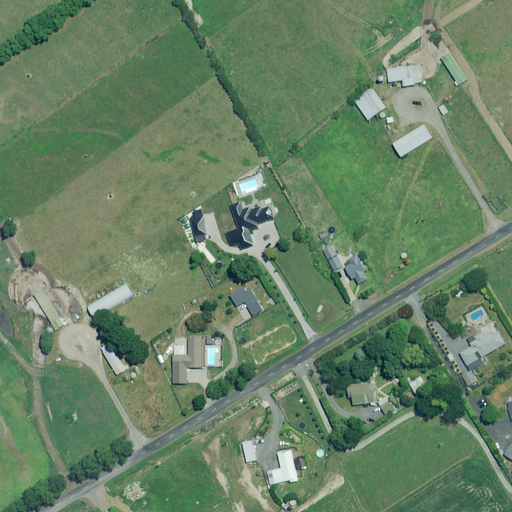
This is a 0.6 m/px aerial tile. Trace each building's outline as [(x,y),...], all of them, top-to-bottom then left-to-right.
[(468,79),(450,53),(442,59),(457,81),(455,83),(458,87),(468,79)] [(423,82),(420,65),(388,70),(390,82),(403,80),(404,87),(415,85),(415,84),(423,82)] [(387,108),(374,89),(356,101),(369,120),(387,108)] [(448,112),(444,105),(439,108),(444,115),(448,112)] [(433,138),(425,125),(394,144),(402,157),(433,138)] [(344,267),(333,246),(324,251),(335,271),(344,267)] [(367,271),(358,255),(343,264),(353,280),(356,278),(360,285),(369,279),(364,272),(367,271)] [(133,295),(126,284),(88,307),(95,318),(133,295)] [(247,292),(244,288),(231,296),(237,307),(246,302),(253,316),(263,310),(251,289),(247,292)] [(65,325),(43,290),(35,295),(57,330),(65,325)] [(506,344),(499,332),(493,335),(491,332),(485,336),(484,333),(476,337),(477,340),(471,344),(473,347),(461,354),(471,371),(485,363),(482,358),(506,344)] [(202,338),(189,338),(189,356),(185,355),(185,346),(175,346),(175,356),(173,356),(172,383),(187,384),(188,368),(202,368),(202,338)] [(126,370),(111,343),(102,348),(118,375),(126,370)] [(478,381),(472,371),(463,376),(468,386),(478,381)] [(422,388),(416,377),(409,381),(414,392),(422,388)] [(370,392),(369,383),(348,385),(349,398),(353,398),(353,405),(378,403),(377,391),(370,392)] [(396,412),(390,402),(381,407),(387,417),(396,412)] [(299,481),(292,451),(279,453),(282,469),(273,471),(275,484),(291,480),(292,483),(299,481)] [(269,496),(266,486),(259,488),(263,499),(269,496)]
